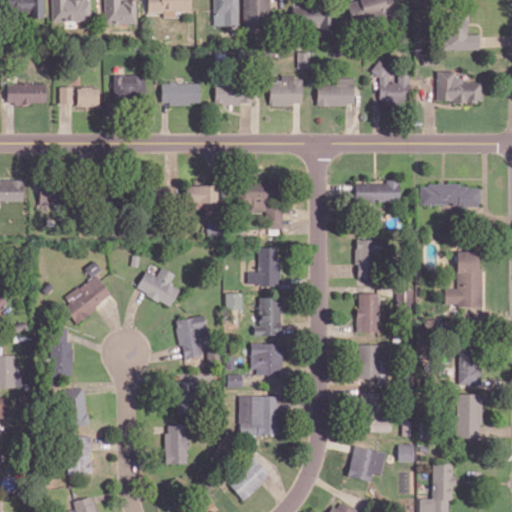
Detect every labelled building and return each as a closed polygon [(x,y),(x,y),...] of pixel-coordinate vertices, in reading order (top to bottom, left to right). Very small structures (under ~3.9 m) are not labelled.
[(2,0),(3,15),(43,14),(42,0),(2,0)] [(50,0),(51,21),(90,20),(89,0),(50,0)] [(103,0),(103,21),(135,22),(135,0),(103,0)] [(190,11),(189,0),(147,0),(147,12),(162,11),(162,16),(174,16),(174,11),(190,11)] [(211,0),(212,25),(237,25),(236,0),(211,0)] [(244,0),(243,24),(267,25),(268,0),(244,0)] [(394,16),(392,0),(347,0),(348,18),(394,16)] [(331,28),(330,5),(291,6),(292,29),(331,28)] [(444,49),(478,49),(478,34),(466,34),(466,13),(444,14),(444,49)] [(296,67),(307,67),(307,51),(296,51),(296,67)] [(376,103),(408,103),(407,74),(396,74),(396,82),(386,82),(385,61),(375,61),(376,103)] [(480,81),(454,80),(454,70),(435,70),(435,101),(480,101),(480,81)] [(143,97),(144,75),(113,74),(112,96),(143,97)] [(315,105),(351,105),(352,77),(333,77),(333,84),(315,84),(315,105)] [(267,104),(299,104),(300,81),(268,80),(267,104)] [(44,83),(5,82),(5,103),(44,104),(44,83)] [(160,82),(160,103),(198,104),(198,82),(160,82)] [(213,103),(251,103),(252,83),(214,83),(213,103)] [(58,103),(74,103),(74,86),(59,86),(58,103)] [(76,106),(98,105),(97,86),(75,87),(76,106)] [(0,200),(22,201),(23,180),(0,179),(0,200)] [(353,201),(398,201),(398,182),(354,181),(353,201)] [(281,227),(280,182),(240,183),(241,211),(264,210),(264,228),(281,227)] [(419,204),(456,203),(456,213),(466,212),(466,205),(479,205),(479,183),(419,185),(419,204)] [(216,201),(216,184),(184,185),(184,201),(216,201)] [(150,203),(168,204),(169,187),(151,186),(150,203)] [(380,238),(354,239),(355,278),(367,277),(367,280),(381,280),(380,238)] [(257,271),(246,270),(246,285),(279,286),(280,248),(257,247),(257,271)] [(481,305),(481,267),(477,267),(477,250),(455,250),(455,287),(443,287),(443,305),(481,305)] [(100,269),(93,260),(84,268),(90,276),(100,269)] [(134,289),(169,306),(178,288),(170,284),(175,273),(160,266),(155,275),(144,269),(134,289)] [(111,297),(96,274),(63,295),(68,303),(63,306),(73,321),(111,297)] [(224,308),(240,309),(241,292),(224,292),(224,308)] [(355,332),(377,333),(378,293),(356,292),(355,332)] [(279,335),(279,297),(258,297),(259,325),(253,325),(253,335),(279,335)] [(202,314),(175,319),(182,358),(201,355),(199,346),(207,345),(202,314)] [(50,376),(72,375),(71,341),(66,341),(66,328),(49,329),(50,376)] [(0,386),(21,386),(20,373),(13,373),(13,354),(1,354),(1,343),(0,342),(0,386)] [(250,373),(280,374),(281,345),(251,344),(250,373)] [(355,383),(377,383),(378,345),(356,344),(355,383)] [(457,382),(478,383),(479,348),(458,348),(457,382)] [(225,386),(240,386),(240,373),(225,373),(225,386)] [(174,413),(193,413),(193,381),(175,381),(174,413)] [(65,426),(86,425),(84,387),(63,388),(65,426)] [(480,394),(456,393),(454,441),(479,442),(480,394)] [(238,435),(278,434),(277,394),(237,395),(238,435)] [(187,463),(188,424),(164,424),(163,463),(187,463)] [(90,474),(89,436),(66,436),(67,474),(90,474)] [(412,461),(412,444),(396,444),(396,460),(412,461)] [(345,475),(369,481),(371,472),(379,474),(384,452),(352,445),(345,475)] [(242,499),(269,474),(252,456),(225,480),(242,499)] [(430,498),(418,498),(417,511),(449,511),(450,463),(431,463),(430,498)] [(73,508),(68,509),(68,511),(95,511),(92,496),(72,500),(73,508)]
